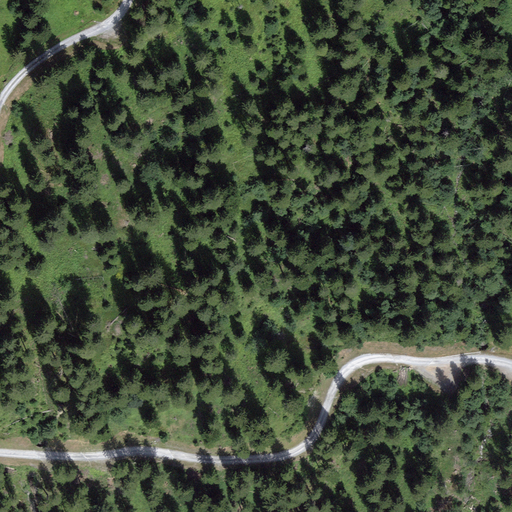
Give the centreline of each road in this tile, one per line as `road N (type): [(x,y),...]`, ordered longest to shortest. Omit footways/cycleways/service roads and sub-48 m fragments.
road 1 (track): [(511,363),(360,361),(340,376),(315,434),(295,451),(203,458),(132,450),(0,454)]
road 2 (track): [(0,100),(25,69),(107,22),(127,0)]
